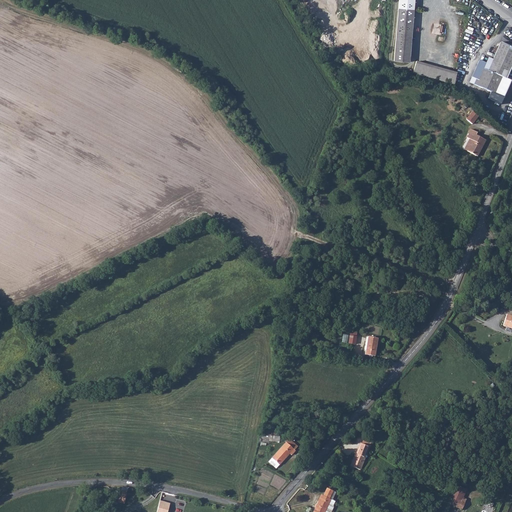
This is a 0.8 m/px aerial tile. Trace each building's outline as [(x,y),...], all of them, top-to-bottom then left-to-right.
[(411,0),(395,0),(394,31),(409,31),(411,0)] [(409,31),(394,31),(392,59),(407,60),(409,31)] [(488,59),(486,63),(479,60),(469,83),(502,98),(510,82),(505,79),(511,62),(511,48),(499,43),(493,60),(488,59)] [(431,81),(433,71),(412,63),(409,73),(431,81)] [(450,87),(452,77),(433,71),(431,81),(450,87)] [(477,116),(473,112),(467,120),(472,124),(477,116)] [(465,150),(476,156),(485,140),(475,134),(476,132),(471,129),(466,137),(468,137),(472,140),(465,150)] [(511,315),(505,312),(501,324),(510,327),(511,324),(511,315)] [(349,335),(348,343),(355,344),(356,335),(349,335)] [(373,356),(377,338),(367,336),(363,354),(373,356)] [(286,441),(284,443),(293,451),(296,447),(290,442),(286,441)] [(284,443),(268,461),(276,468),(288,455),(289,457),(294,452),(293,451),(284,443)] [(349,468),(358,471),(363,458),(364,453),(368,443),(366,443),(365,446),(360,445),(358,451),(357,450),(355,456),(354,455),(349,468)] [(452,492),(454,493),(462,497),(465,491),(453,486),(452,492)] [(124,504),(127,489),(120,488),(117,502),(124,504)] [(324,511),(329,503),(330,499),(328,498),(332,490),(327,488),(323,495),(321,495),(312,511),(324,511)] [(462,497),(454,493),(450,503),(458,507),(462,497)] [(156,511),(167,511),(169,504),(159,501),(156,511)] [(329,503),(324,511),(329,511),(330,511),(333,507),(332,505),(329,503)]
